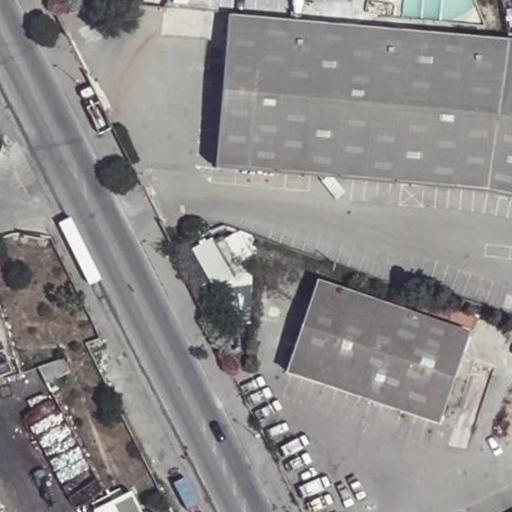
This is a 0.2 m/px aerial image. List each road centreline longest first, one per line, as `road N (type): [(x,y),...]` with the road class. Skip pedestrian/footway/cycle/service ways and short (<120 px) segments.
road 1 (primary): [(0,22),(250,511)]
road 2 (unknown): [(103,224),(174,200),(457,248)]
